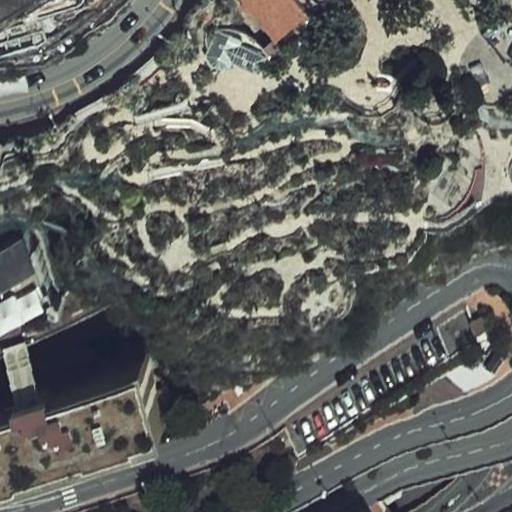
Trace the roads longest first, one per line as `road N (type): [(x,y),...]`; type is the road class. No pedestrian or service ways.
road 1 (tertiary): [(511,286),(465,291),(210,445),(17,511)]
road 2 (tertiary): [(0,280),(117,234),(511,114)]
road 3 (tertiary): [(260,511),(373,447),(511,391)]
road 4 (secondary): [(0,101),(77,78),(120,51),(163,0)]
road 5 (tertiary): [(511,440),(418,468),(331,511)]
